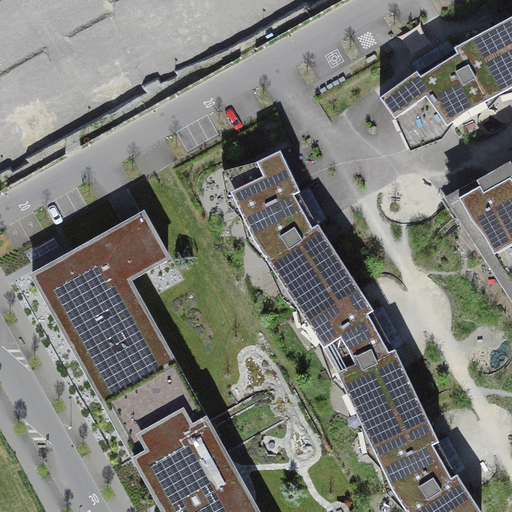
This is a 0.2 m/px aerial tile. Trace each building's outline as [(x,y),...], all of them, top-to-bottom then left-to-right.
[(100,0),(97,1),(132,84),(204,54),(180,0),(100,0)] [(511,84),(511,30),(505,18),(454,45),(456,49),(451,52),(420,74),(416,69),(379,96),(395,120),(397,118),(416,145),(466,110),(511,84)] [(0,167),(47,142),(0,58),(0,167)] [(301,308),(351,276),(318,225),(317,226),(308,209),(299,193),(300,193),(280,152),(257,163),(258,165),(228,179),(256,238),(301,308)] [(511,180),(510,178),(484,193),(480,187),(458,199),(470,219),(484,238),(502,268),(511,281),(511,180)] [(168,258),(143,213),(132,220),(32,275),(164,511),(258,511),(253,502),(248,505),(226,466),(231,463),(129,280),(168,258)] [(373,311),(351,276),(301,308),(334,358),(367,430),(421,404),(395,350),(394,351),(383,331),(372,312),(373,311)] [(439,441),(421,404),(367,430),(395,487),(411,511),(481,511),(482,511),(457,474),(456,474),(447,458),(438,442),(439,441)]
